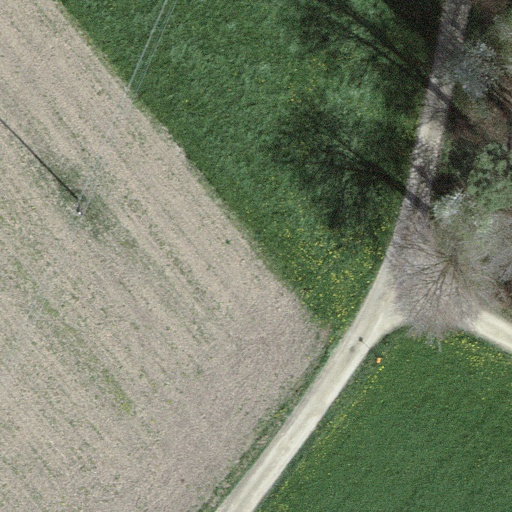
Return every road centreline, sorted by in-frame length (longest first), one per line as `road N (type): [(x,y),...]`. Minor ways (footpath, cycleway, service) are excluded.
road 1 (track): [(452,0),(388,307)]
road 2 (track): [(388,307),(226,511)]
road 3 (track): [(511,346),(388,307)]
